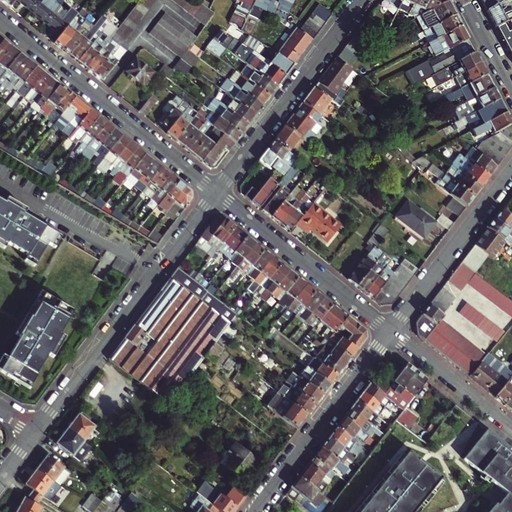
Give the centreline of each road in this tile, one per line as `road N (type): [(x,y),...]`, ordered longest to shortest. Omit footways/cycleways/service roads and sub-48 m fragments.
road 1 (residential): [(34,429),(215,190)]
road 2 (residential): [(215,190),(0,15)]
road 3 (residential): [(215,190),(360,0)]
road 4 (residential): [(390,332),(215,190)]
road 5 (residential): [(254,511),(390,332)]
road 6 (residential): [(390,332),(511,171)]
road 7 (residential): [(511,428),(390,332)]
